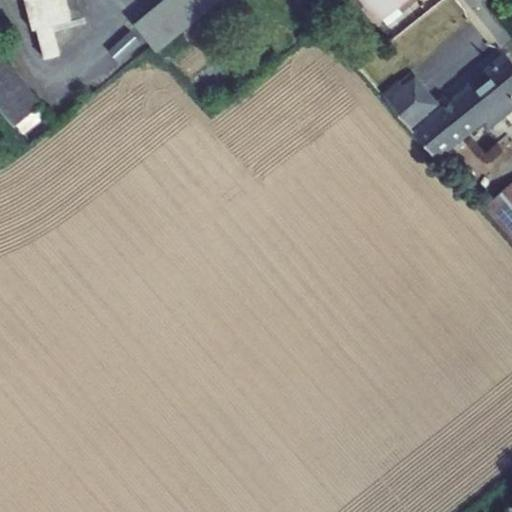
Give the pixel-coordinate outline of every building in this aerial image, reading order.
[(25,0),(33,29),(36,28),(44,57),(60,53),(52,24),(71,18),(66,0),(25,0)] [(232,0),(162,0),(133,24),(156,52),(217,2),(228,16),(238,7),(232,0)] [(361,0),(378,21),(404,0),(361,0)] [(0,50),(0,108),(14,126),(42,102),(0,50)] [(438,158),(482,123),(487,129),(511,109),(511,61),(504,52),(467,82),(468,83),(441,106),(412,130),(438,158)] [(384,93),(412,130),(441,106),(410,73),(384,93)] [(511,182),(484,208),(511,239),(511,182)]
